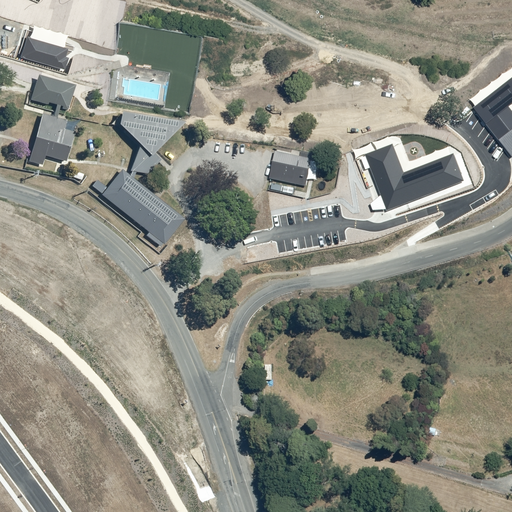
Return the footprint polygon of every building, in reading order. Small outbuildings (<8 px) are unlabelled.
[(27,35),(20,57),(65,70),(69,58),(66,57),(69,48),(27,35)] [(74,87),(36,76),(30,101),(47,105),(47,103),(60,107),(60,108),(67,110),(74,87)] [(511,76),(511,77),(473,107),(511,156),(511,155),(511,110),(509,106),(511,103),(511,76)] [(383,87),(354,86),(353,111),(382,112),(383,87)] [(183,124),(120,113),(117,127),(137,146),(129,172),(146,175),(159,162),(153,155),(183,124)] [(65,122),(40,115),(28,162),(41,165),(44,157),(65,163),(73,133),(63,130),(65,122)] [(394,145),(366,156),(387,212),(464,184),(454,156),(405,174),(394,145)] [(312,160),(276,152),(270,179),(306,187),(312,160)] [(120,172),(101,197),(148,233),(146,236),(162,248),(183,221),(120,172)] [(359,224),(323,224),(324,245),(359,245),(359,224)] [(321,229),(301,228),(300,242),(320,242),(321,229)]
